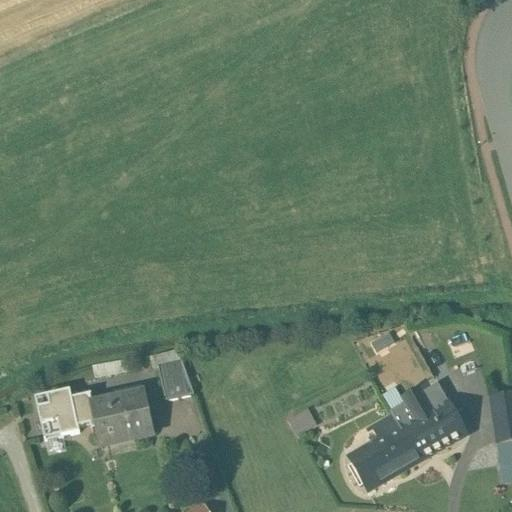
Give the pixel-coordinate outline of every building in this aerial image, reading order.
[(495,325),(451,321),(448,348),(492,353),(495,325)] [(125,363),(94,368),(96,377),(126,372),(125,363)] [(194,397),(182,363),(158,369),(165,403),(194,397)] [(511,379),(487,384),(490,398),(511,394),(511,379)] [(437,387),(391,414),(401,431),(419,463),(465,436),(437,387)] [(70,392),(47,398),(49,407),(37,410),(41,427),(57,423),(61,439),(79,434),(78,429),(90,427),(92,433),(93,433),(93,432),(97,431),(91,406),(92,406),(90,398),(91,397),(91,396),(72,401),(70,392)] [(511,394),(490,398),(497,446),(511,443),(511,394)] [(92,406),(91,406),(97,431),(101,450),(153,438),(143,395),(92,406)] [(47,398),(35,400),(37,410),(49,407),(47,398)] [(315,410),(294,418),(300,435),(322,427),(315,410)] [(57,423),(41,427),(44,442),(61,439),(57,423)] [(401,431),(350,460),(368,492),(419,463),(401,431)] [(511,443),(497,446),(501,466),(511,464),(511,443)]
